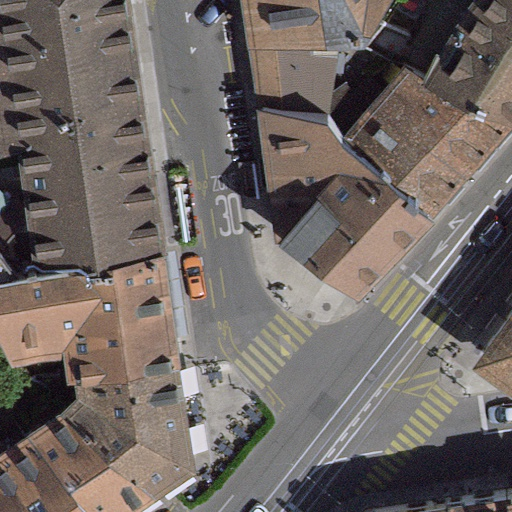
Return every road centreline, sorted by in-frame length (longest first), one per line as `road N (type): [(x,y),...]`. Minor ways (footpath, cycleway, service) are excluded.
road 1 (residential): [(358,417),(274,348),(252,317),(236,280),(208,114),(177,54),(167,0)]
road 2 (residential): [(511,218),(358,417)]
road 3 (tertiary): [(511,434),(414,434),(358,417)]
road 4 (tertiary): [(358,417),(283,511)]
